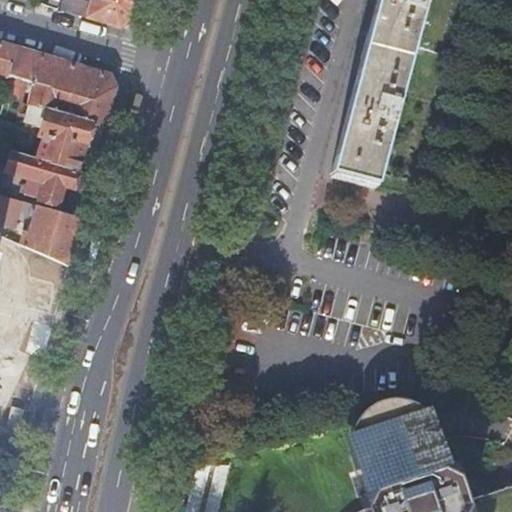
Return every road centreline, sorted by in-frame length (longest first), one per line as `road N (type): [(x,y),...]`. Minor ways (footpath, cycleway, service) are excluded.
road 1 (primary): [(177,69),(51,511)]
road 2 (residential): [(174,254),(230,248),(288,259),(357,0)]
road 3 (primary): [(111,511),(174,254)]
road 4 (primary): [(174,254),(241,0)]
road 5 (residential): [(0,18),(177,69)]
